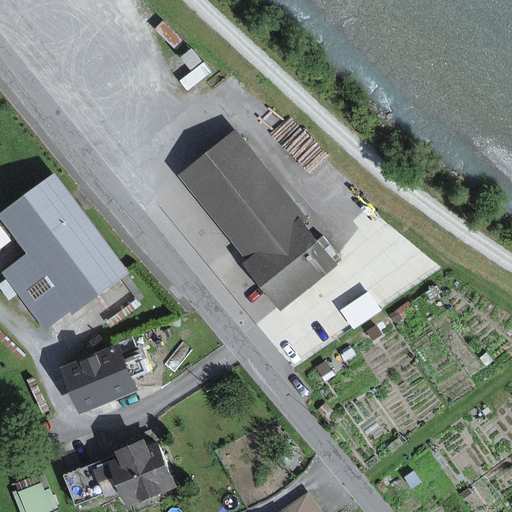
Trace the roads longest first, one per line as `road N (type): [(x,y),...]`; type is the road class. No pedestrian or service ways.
road 1 (tertiary): [(0,53),(380,511)]
road 2 (track): [(511,263),(378,170),(194,0)]
